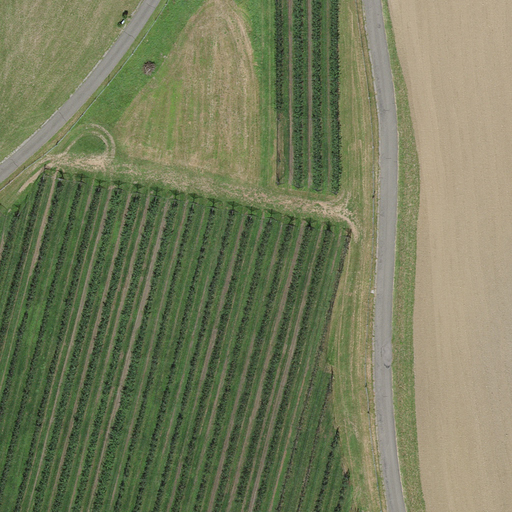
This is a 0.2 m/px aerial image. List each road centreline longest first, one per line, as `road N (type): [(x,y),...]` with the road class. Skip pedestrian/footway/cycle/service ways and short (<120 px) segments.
road 1 (unclassified): [(368,0),(386,128),(382,441),(393,511)]
road 2 (track): [(0,173),(80,98),(150,0)]
